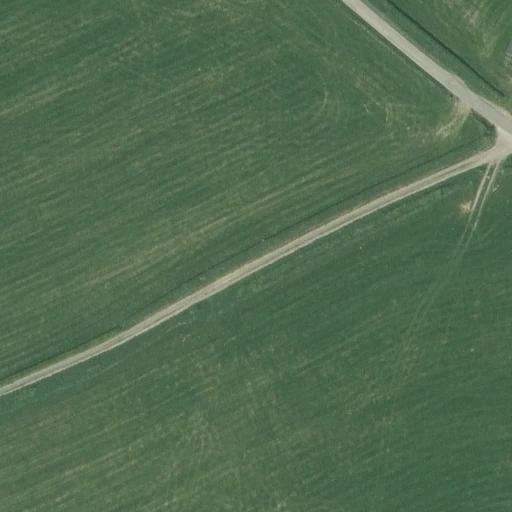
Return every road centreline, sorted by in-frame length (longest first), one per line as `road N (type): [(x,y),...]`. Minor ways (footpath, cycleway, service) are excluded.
road 1 (track): [(0,391),(511,140)]
road 2 (unclassified): [(511,128),(349,0)]
